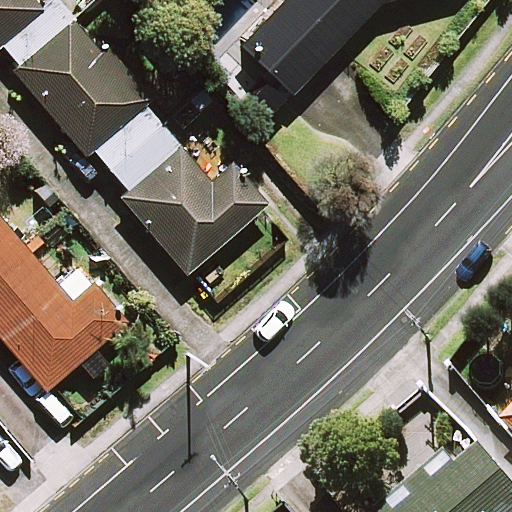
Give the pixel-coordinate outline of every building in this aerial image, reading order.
[(0,0),(0,60),(79,154),(88,146),(123,188),(115,194),(181,272),(259,206),(224,165),(205,181),(140,103),(146,99),(97,40),(91,45),(53,0),(46,0),(37,8),(29,0),(0,0)] [(375,1),(377,0),(280,0),(238,44),(288,92),(375,1)] [(0,339),(41,387),(120,319),(89,282),(67,301),(0,222),(0,339)] [(511,398),(495,416),(511,431),(511,398)] [(511,511),(511,484),(481,447),(403,511),(511,511)]
